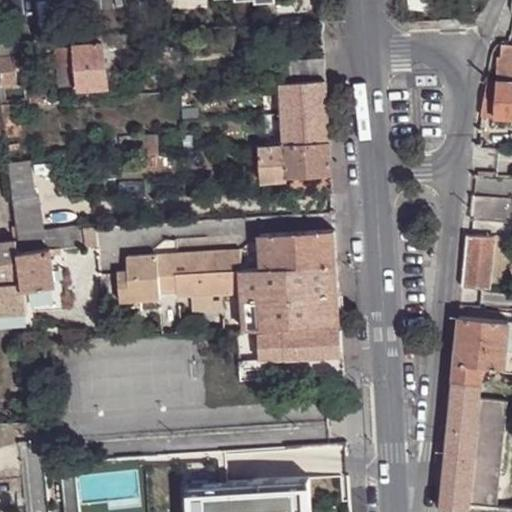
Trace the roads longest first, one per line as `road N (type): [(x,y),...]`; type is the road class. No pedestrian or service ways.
road 1 (unclassified): [(406,511),(427,451),(459,170)]
road 2 (tertiary): [(393,511),(374,174)]
road 3 (unknown): [(377,224),(109,223)]
road 4 (unclassified): [(459,170),(479,44)]
road 5 (tertiary): [(374,174),(365,50)]
